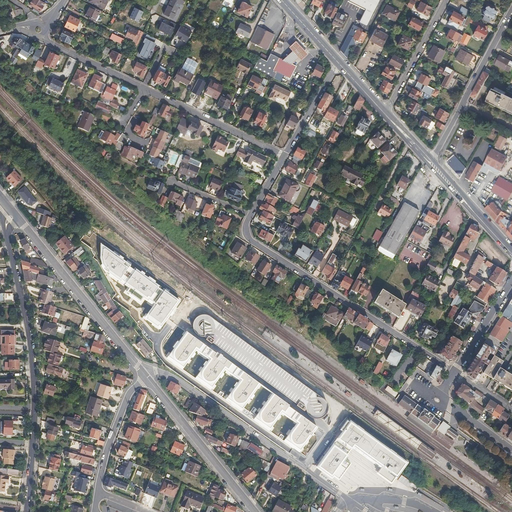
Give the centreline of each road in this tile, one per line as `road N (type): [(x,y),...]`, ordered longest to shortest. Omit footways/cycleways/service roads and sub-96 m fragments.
road 1 (residential): [(27,511),(32,366),(6,225),(14,214)]
road 2 (residential): [(250,215),(246,234),(254,242),(455,371)]
road 3 (residential): [(354,503),(173,377),(143,372)]
road 4 (residential): [(308,462),(165,361),(157,345),(168,325)]
road 5 (residential): [(14,214),(143,372)]
road 6 (residential): [(143,372),(254,511)]
road 7 (residential): [(146,88),(284,156)]
road 8 (residential): [(97,492),(110,438),(143,372)]
road 9 (residential): [(382,111),(446,0)]
road 10 (primary): [(511,252),(428,160)]
